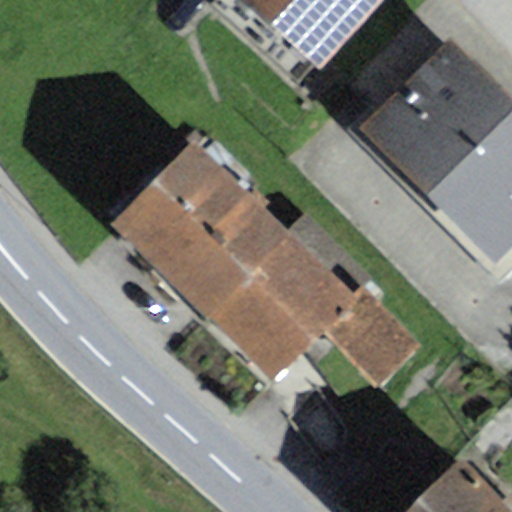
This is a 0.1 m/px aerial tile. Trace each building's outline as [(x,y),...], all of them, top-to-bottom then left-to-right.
[(384,0),(217,0),(216,2),(310,85),(384,0)] [(423,0),(353,67),(374,89),(451,15),(436,0),(423,0)] [(511,245),(511,100),(450,39),(361,128),(496,262),(511,245)] [(196,141),(113,226),(206,317),(290,233),(196,141)] [(290,233),(206,317),(275,385),(325,334),(381,389),(423,346),(363,288),(372,278),(308,215),(290,233)] [(511,511),(461,460),(409,511),(511,511)]
